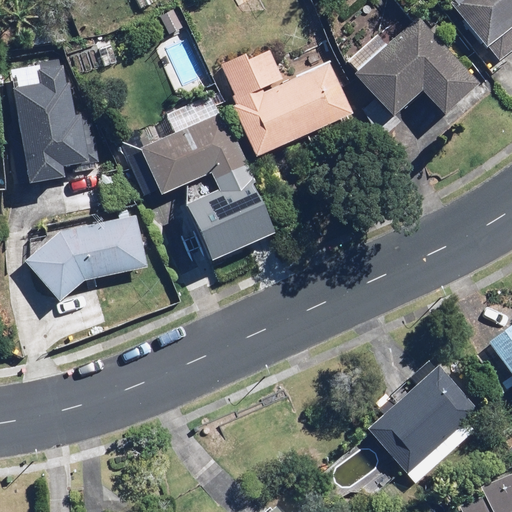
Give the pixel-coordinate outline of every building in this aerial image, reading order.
[(402,0),(394,0),(340,51),(397,113),(421,91),(444,115),(480,82),(402,0)] [(511,0),(446,0),(488,46),(511,24),(511,0)] [(248,53),(222,64),(239,104),(234,106),(253,153),(353,112),(331,60),(284,79),(273,52),(251,60),(248,53)] [(44,82),(15,87),(22,133),(11,135),(19,183),(66,175),(64,164),(91,160),(83,112),(76,113),(67,62),(42,66),(44,82)] [(167,112),(177,134),(149,147),(139,126),(115,137),(143,196),(160,188),(164,196),(212,173),(218,187),(187,202),(216,262),(278,233),(222,113),(213,117),(203,95),(167,112)] [(148,267),(137,215),(65,230),(27,258),(61,299),(86,280),(148,267)] [(511,326),(491,342),(511,371),(511,326)] [(465,421),(479,409),(439,364),(369,428),(418,483),(475,432),(465,421)] [(511,511),(511,473),(457,496),(463,511),(511,511)] [(283,511),(276,503),(265,511),(283,511)]
